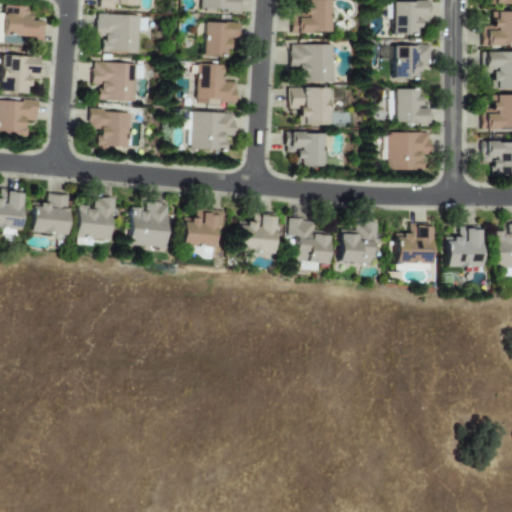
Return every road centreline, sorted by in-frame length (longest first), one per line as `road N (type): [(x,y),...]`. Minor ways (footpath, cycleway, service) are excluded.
road 1 (residential): [(511,199),(393,198),(0,165)]
road 2 (residential): [(454,0),(454,199)]
road 3 (residential): [(264,0),(254,187)]
road 4 (residential): [(59,170),(70,0)]
